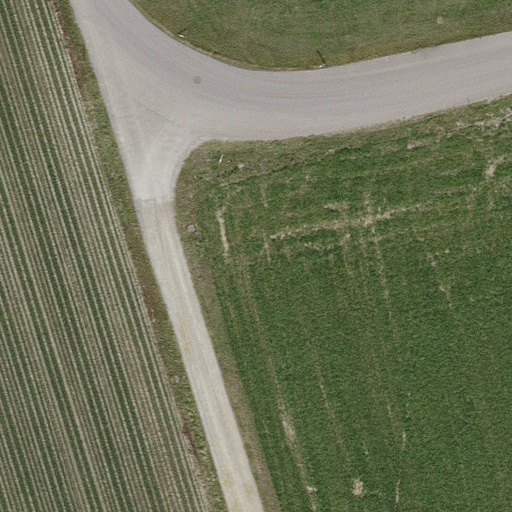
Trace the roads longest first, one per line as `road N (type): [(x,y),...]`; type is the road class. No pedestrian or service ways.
road 1 (track): [(242,511),(120,83)]
road 2 (unclassified): [(120,83),(297,118),(511,55)]
